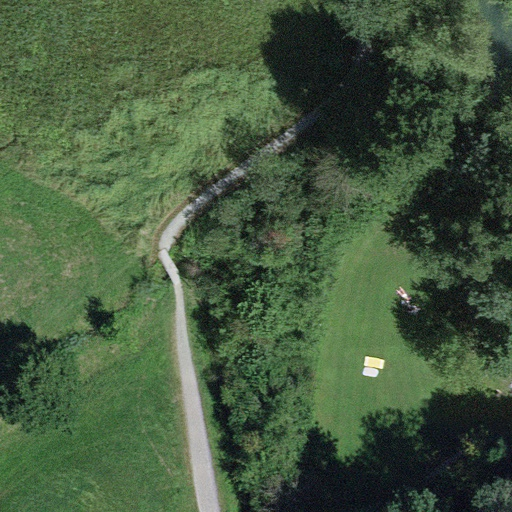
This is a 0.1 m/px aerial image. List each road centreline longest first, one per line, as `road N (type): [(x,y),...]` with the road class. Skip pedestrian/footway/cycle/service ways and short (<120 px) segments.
road 1 (track): [(210,511),(166,237)]
road 2 (track): [(402,511),(475,443),(511,438)]
